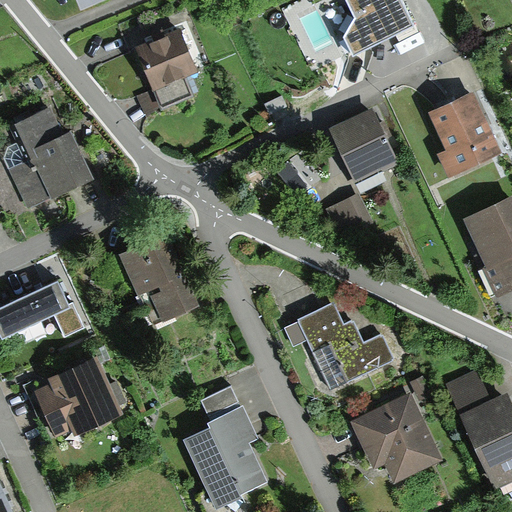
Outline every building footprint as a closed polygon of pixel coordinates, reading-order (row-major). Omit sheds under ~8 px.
[(77,0),(81,10),(104,0),(77,0)] [(401,0),(347,0),(355,19),(345,38),(353,54),(414,25),(401,0)] [(181,26),(137,44),(154,86),(136,93),(144,113),(193,94),(186,77),(199,72),(181,26)] [(448,151),(440,155),(450,177),(501,154),(473,91),(430,111),(448,151)] [(373,104),(331,123),(354,177),(396,159),(373,104)] [(52,107),(10,126),(26,159),(10,167),(29,208),(94,177),(71,130),(64,134),(52,107)] [(358,191),(325,206),(338,235),(371,219),(358,191)] [(511,200),(510,197),(466,218),(488,266),(485,267),(498,295),(511,288),(511,200)] [(150,292),(164,323),(199,308),(167,235),(120,256),(138,297),(150,292)] [(58,281),(0,308),(0,332),(4,340),(56,314),(66,335),(84,326),(72,302),(69,302),(58,281)] [(332,300),(284,322),(293,342),(305,337),(311,350),(333,340),(350,377),(394,357),(382,331),(363,339),(353,316),(342,321),(332,300)] [(96,351),(47,373),(50,380),(37,386),(58,435),(75,428),(78,434),(124,415),(96,351)] [(446,379),(494,485),(511,476),(511,398),(507,388),(489,396),(475,366),(446,379)] [(420,374),(408,380),(417,398),(429,392),(420,374)] [(183,434),(213,504),(265,481),(247,441),(259,435),(235,379),(197,396),(209,423),(183,434)] [(410,389),(351,415),(374,465),(385,460),(394,479),(441,457),(410,389)] [(0,511),(14,511),(0,479),(0,511)]
